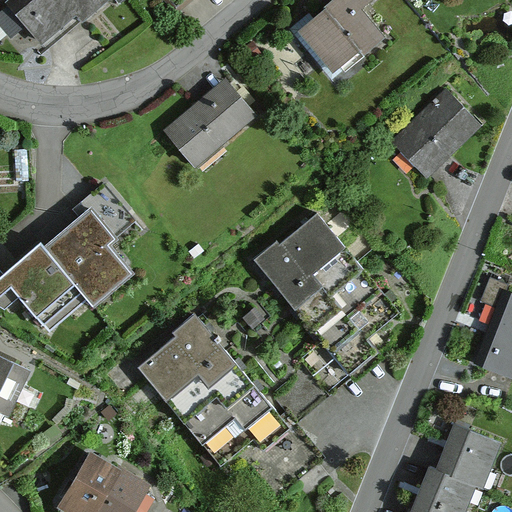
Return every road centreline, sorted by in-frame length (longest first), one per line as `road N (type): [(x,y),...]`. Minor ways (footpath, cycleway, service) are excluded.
road 1 (residential): [(511,148),(364,511)]
road 2 (residential): [(0,92),(60,106),(114,97),(160,75),(257,0)]
